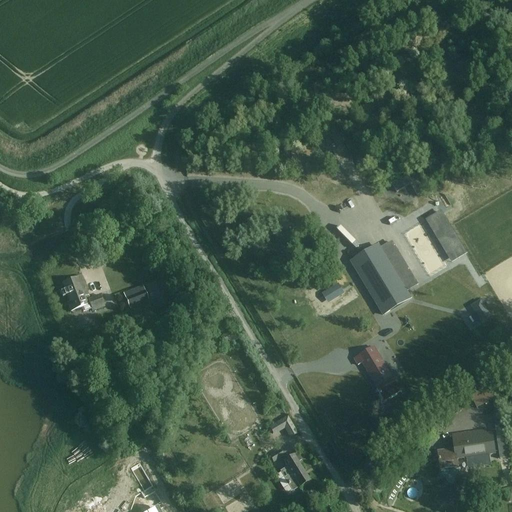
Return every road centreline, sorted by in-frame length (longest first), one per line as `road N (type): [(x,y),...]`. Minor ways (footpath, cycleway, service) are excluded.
road 1 (unclassified): [(159,176),(357,511)]
road 2 (unclassified): [(0,167),(19,174),(58,166),(301,2)]
road 3 (unclassified): [(301,2),(179,109),(158,145),(159,176)]
road 4 (unclassified): [(0,181),(35,196),(126,162),(159,176)]
